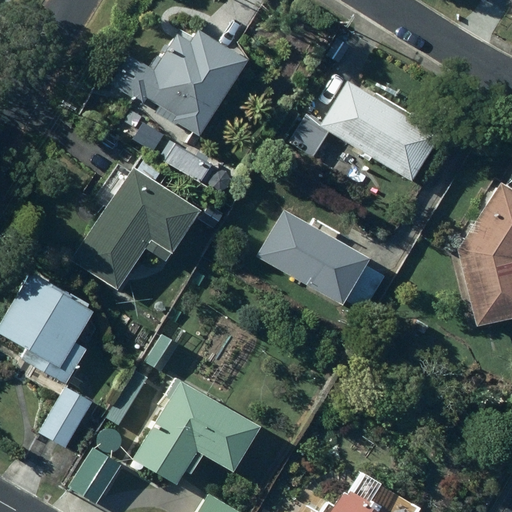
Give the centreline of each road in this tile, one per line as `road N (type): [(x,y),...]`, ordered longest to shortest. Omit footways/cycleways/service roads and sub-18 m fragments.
road 1 (residential): [(511,83),(385,0)]
road 2 (residential): [(70,0),(0,119)]
